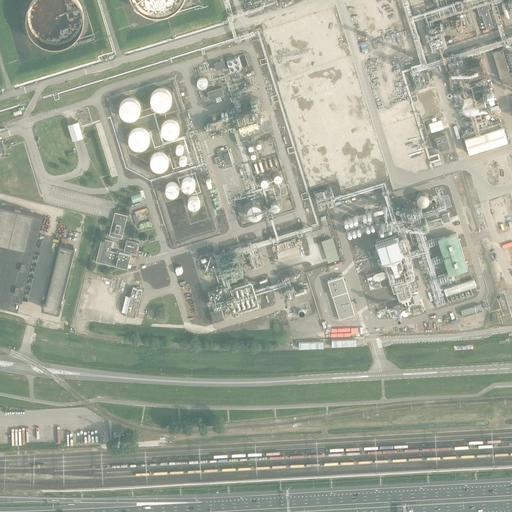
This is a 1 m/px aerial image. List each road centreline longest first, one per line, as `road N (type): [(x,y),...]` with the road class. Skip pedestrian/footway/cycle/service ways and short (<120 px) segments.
road 1 (secondary): [(100,376),(237,383),(511,368)]
road 2 (motorway): [(511,491),(201,507)]
road 3 (motorway): [(201,507),(0,501)]
